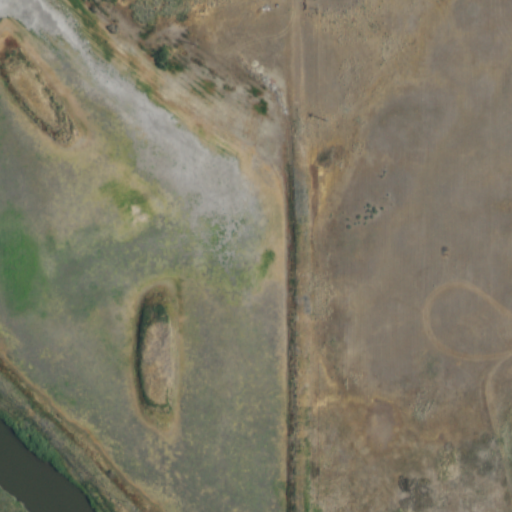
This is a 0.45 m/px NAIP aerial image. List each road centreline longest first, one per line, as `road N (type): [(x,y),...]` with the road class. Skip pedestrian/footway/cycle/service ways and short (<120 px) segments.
road 1 (track): [(302,0),(316,124),(335,140),(511,33)]
road 2 (track): [(511,358),(485,378),(511,480)]
